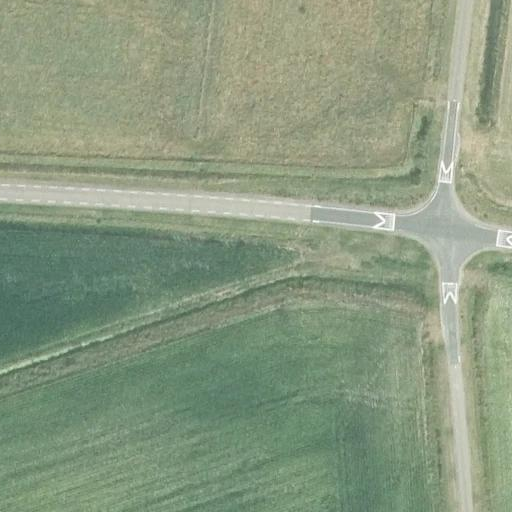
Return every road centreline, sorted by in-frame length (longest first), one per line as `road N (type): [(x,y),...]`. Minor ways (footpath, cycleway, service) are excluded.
road 1 (unclassified): [(441,225),(0,196)]
road 2 (unclassified): [(462,511),(441,225)]
road 3 (unclassified): [(441,225),(463,0)]
